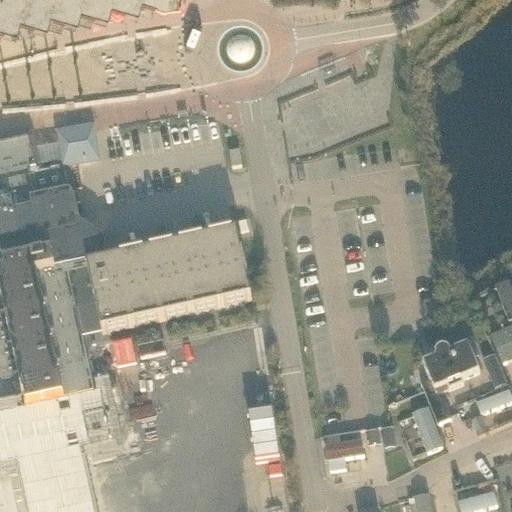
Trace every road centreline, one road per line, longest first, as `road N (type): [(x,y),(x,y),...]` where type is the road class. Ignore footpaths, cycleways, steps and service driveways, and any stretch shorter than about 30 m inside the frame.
road 1 (residential): [(316,511),(251,84)]
road 2 (unknown): [(207,65),(19,82)]
road 3 (unknown): [(268,204),(182,202),(112,162)]
road 4 (tertiary): [(282,41),(389,24),(440,0)]
road 5 (tertiary): [(233,5),(205,28),(202,53),(224,81),(251,84)]
